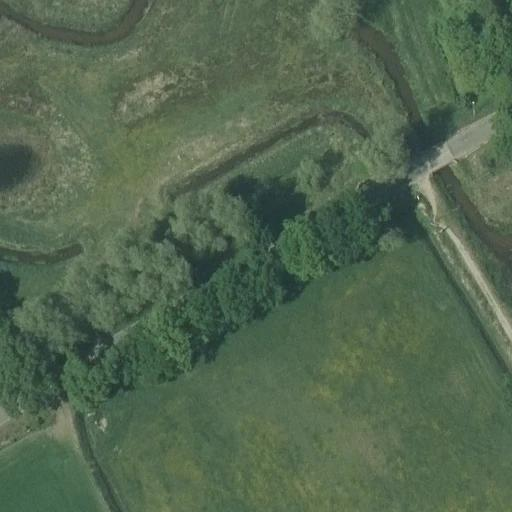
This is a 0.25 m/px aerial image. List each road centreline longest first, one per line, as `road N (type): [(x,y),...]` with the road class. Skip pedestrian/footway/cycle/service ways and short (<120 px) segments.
road 1 (unclassified): [(511,115),(0,416)]
road 2 (track): [(511,344),(410,175)]
